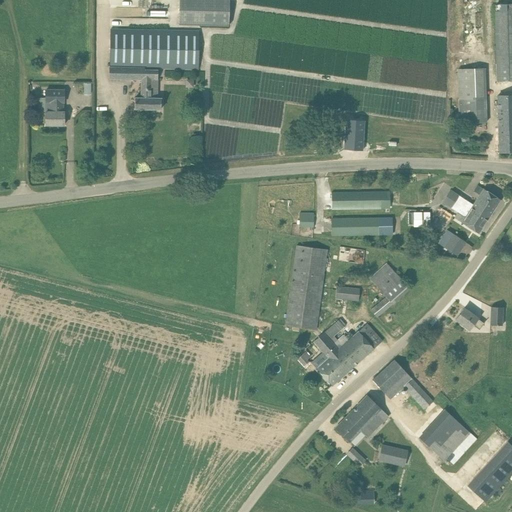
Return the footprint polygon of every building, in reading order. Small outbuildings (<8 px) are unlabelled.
[(229,0),(179,0),(179,24),(228,26),(229,0)] [(511,3),(495,4),(497,82),(511,81),(511,3)] [(199,32),(110,29),(110,67),(109,67),(108,79),(141,79),(140,99),(135,98),(134,109),(150,109),(152,109),(161,109),(161,99),(153,99),(153,94),(151,94),(151,80),(158,80),(158,71),(144,70),(144,68),(198,69),(199,32)] [(484,68),(458,69),(460,123),(486,123),(484,68)] [(64,90),(46,90),(45,125),(64,125),(64,112),(60,112),(61,102),(64,102),(64,90)] [(511,151),(511,95),(497,96),(499,152),(507,152),(507,151),(510,151),(510,152),(511,151)] [(364,120),(346,119),(344,149),(362,151),(364,120)] [(479,195),(483,189),(478,185),(474,191),(479,195)] [(442,202),(460,214),(465,206),(470,209),(472,207),(489,218),(501,200),(483,189),(479,195),(473,205),(450,190),(442,202)] [(392,192),(332,193),(332,209),(392,208),(392,200),(392,192)] [(454,216),(439,206),(435,212),(450,221),(454,216)] [(462,222),(479,234),(489,218),(472,207),(470,209),(465,206),(460,214),(465,217),(462,222)] [(429,209),(416,209),(416,226),(429,227),(429,209)] [(314,213),(300,213),(299,227),(314,227),(314,213)] [(392,234),(392,213),(332,215),(332,236),(392,234)] [(445,247),(457,256),(466,242),(453,234),(445,247)] [(328,250),(296,245),(285,326),(316,330),(328,250)] [(386,263),(369,279),(386,297),(370,309),(377,317),(410,289),(386,263)] [(359,289),(337,287),(336,298),(358,301),(359,289)] [(503,307),(491,307),(490,325),(502,326),(503,307)] [(477,318),(464,308),(456,320),(469,330),(472,325),(478,330),(482,323),(476,319),(477,318)] [(323,333),(313,342),(328,358),(316,369),(332,386),(382,341),(367,324),(348,340),(343,335),(337,340),(334,336),(346,325),(340,319),(323,333)] [(311,356),(306,351),(302,354),(298,358),(304,366),(309,362),(307,360),(311,356)] [(394,360),(372,380),(390,398),(402,386),(407,391),(424,409),(433,401),(429,396),(394,360)] [(389,417),(367,395),(335,428),(349,442),(360,430),(368,438),(389,417)] [(444,410),(419,438),(444,461),(470,433),(444,410)] [(511,444),(509,441),(468,485),(486,502),(511,473),(511,444)] [(378,460),(404,466),(407,452),(407,450),(382,445),(378,460)] [(364,461),(352,448),(347,453),(359,466),(364,461)] [(374,490),(353,491),(354,504),(374,504),(374,490)]
